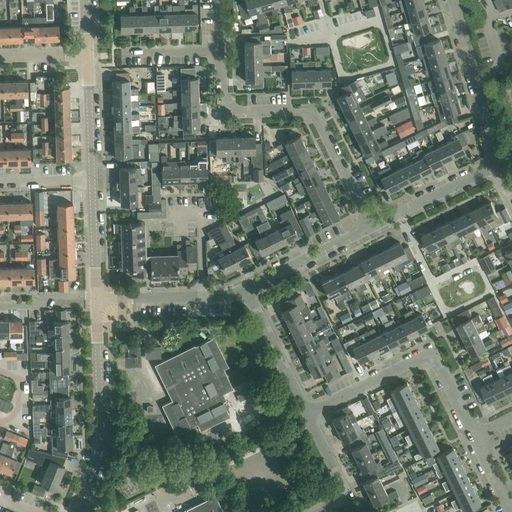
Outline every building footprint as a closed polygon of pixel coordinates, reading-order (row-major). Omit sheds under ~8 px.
[(259,21),(265,19),(263,10),(261,11),(258,0),(244,0),(245,2),(238,4),(242,18),(249,15),(249,14),(256,12),(259,21)] [(275,7),(274,7),(271,0),(258,0),(261,11),(263,10),(270,8),(273,16),(277,15),(275,7)] [(271,0),(274,7),(275,7),(283,5),(285,13),(289,12),(287,3),(286,4),(284,0),(271,0)] [(284,0),(286,4),(287,3),(295,1),(297,9),(302,8),(299,0),(298,0),(297,0),(284,0)] [(338,0),(334,0),(328,3),(332,11),(342,6),(338,0)] [(404,0),(407,10),(423,5),(422,1),(423,0),(422,0),(404,0)] [(511,0),(508,0),(496,6),(499,12),(511,5),(511,0)] [(380,4),(384,17),(389,15),(386,3),(380,4)] [(172,4),(169,5),(167,5),(167,13),(159,13),(158,14),(158,31),(171,30),(170,13),(172,13),(172,4)] [(180,13),(172,13),(170,13),(171,30),(184,30),(183,13),(184,13),(184,4),(179,4),(180,13)] [(183,13),(184,30),(197,29),(196,13),(197,13),(197,4),(192,4),(192,12),(184,13),(183,13)] [(145,14),(147,14),(146,5),(142,6),(142,14),(134,15),(133,15),(133,31),(146,31),(145,14)] [(147,14),(145,14),(146,31),(158,31),(158,14),(159,13),(159,5),(154,5),(154,14),(147,14)] [(426,17),(423,5),(407,10),(403,11),(407,23),(426,17)] [(133,15),(134,15),(134,6),(129,6),(129,15),(120,15),(120,32),(133,31),(133,15)] [(315,19),(322,17),(323,17),(320,8),(313,10),(315,19)] [(366,17),(375,15),(373,8),(365,11),(366,17)] [(291,17),(293,25),(295,24),(295,25),(302,23),(300,15),(291,17)] [(393,27),(389,15),(384,17),(387,28),(393,27)] [(47,19),(46,16),(34,17),(35,40),(47,40),(47,19)] [(35,40),(34,17),(22,17),(23,26),(23,41),(35,40)] [(430,29),(426,17),(407,23),(403,24),(408,42),(413,40),(426,37),(424,31),(430,29)] [(47,19),(47,40),(59,39),(59,25),(53,25),(52,19),(47,19)] [(265,19),(259,21),(256,21),(260,33),(269,32),(265,19)] [(251,28),(241,29),(241,27),(238,27),(238,22),(233,22),(234,34),(251,33),(251,28)] [(23,26),(22,26),(10,27),(11,41),(23,41),(23,26)] [(0,27),(0,41),(11,41),(10,27),(0,27)] [(390,37),(395,36),(393,27),(387,28),(390,37)] [(418,58),(443,51),(439,39),(427,42),(426,37),(413,40),(418,58)] [(268,53),(268,45),(270,45),(270,41),(260,41),(260,42),(244,42),(244,55),(262,55),(262,53),(268,53)] [(446,63),(443,51),(418,58),(419,59),(422,58),(425,69),(446,63)] [(270,53),(268,53),(262,53),(262,55),(244,55),(245,68),(262,68),(262,66),(262,58),(270,58),(270,53)] [(398,64),(403,63),(401,54),(395,55),(398,64)] [(316,69),(317,86),(330,86),(330,69),(320,69),(320,61),(315,61),(315,69),(316,69)] [(304,70),(303,70),(295,70),(295,62),(290,62),(290,70),(291,70),(292,87),(304,87),(304,70)] [(304,70),(304,87),(317,86),(316,69),(315,69),(308,69),(307,62),(303,62),(303,70),(304,70)] [(406,74),(403,63),(398,64),(401,76),(406,74)] [(432,74),(434,80),(451,75),(449,67),(447,67),(446,63),(425,69),(424,69),(425,76),(432,74)] [(288,76),(287,65),(278,65),(279,76),(288,76)] [(262,68),(245,68),(245,81),(263,80),(262,71),(271,70),(270,66),(262,66),(262,68)] [(194,67),(181,68),(181,77),(181,78),(195,78),(194,67)] [(127,69),(128,78),(136,77),(135,68),(127,69)] [(410,86),(406,74),(401,76),(405,88),(410,86)] [(430,93),(453,87),(452,82),(453,82),(451,75),(434,80),(427,81),(430,93)] [(181,91),(198,90),(198,77),(195,78),(181,78),(181,77),(172,77),(172,82),(181,82),(181,90),(181,91)] [(112,93),(129,92),(129,94),(138,93),(138,88),(129,88),(129,79),(112,80),(112,93)] [(357,102),(357,103),(367,98),(357,79),(340,87),(343,94),(336,97),(342,109),(357,102)] [(15,104),(16,115),(21,115),(20,110),(22,110),(22,103),(21,96),(27,96),(27,81),(15,82),(15,96),(15,104)] [(3,82),(3,96),(15,96),(15,82),(3,82)] [(156,88),(156,90),(164,90),(164,82),(156,83),(156,88)] [(40,100),(40,93),(36,93),(35,83),(30,83),(30,89),(30,100),(36,100),(40,100)] [(154,94),(154,83),(145,83),(145,94),(154,94)] [(413,98),(410,86),(405,88),(408,100),(413,98)] [(47,99),(54,99),(69,99),(68,87),(54,87),(54,93),(40,93),(40,100),(47,99)] [(453,87),(430,93),(434,105),(435,105),(456,99),(453,87)] [(198,103),(198,90),(181,91),(181,90),(172,90),(173,95),(181,95),(181,102),(181,103),(198,103)] [(129,92),(112,93),(113,106),(130,105),(130,106),(138,105),(138,101),(130,101),(129,94),(129,92)] [(372,110),(391,101),(389,94),(360,108),(357,103),(357,102),(342,109),(347,120),(362,113),(363,114),(371,111),(371,110),(372,110)] [(413,98),(408,100),(411,112),(417,110),(413,98)] [(55,111),(69,111),(69,99),(54,99),(55,111)] [(460,111),(456,99),(435,105),(439,120),(445,119),(446,123),(456,120),(454,112),(460,111)] [(163,103),(164,106),(164,108),(168,108),(168,107),(173,107),(182,107),(182,115),(182,116),(199,116),(198,103),(181,103),(181,102),(173,103),(163,103)] [(130,118),(130,119),(143,118),(143,113),(130,114),(130,106),(130,105),(113,106),(113,118),(130,118)] [(420,111),(421,122),(436,120),(435,109),(420,111)] [(70,123),(69,111),(55,111),(55,123),(70,123)] [(368,124),(369,126),(377,122),(375,117),(366,121),(363,114),(362,113),(347,120),(353,132),(368,124)] [(182,116),(182,115),(173,115),(173,120),(182,120),(182,129),(199,128),(199,116),(182,116)] [(114,131),(131,130),(131,131),(139,131),(139,126),(131,126),(130,119),(130,118),(113,118),(114,131)] [(446,123),(445,119),(436,124),(439,129),(447,124),(446,123)] [(410,133),(414,131),(411,120),(401,124),(406,135),(410,133)] [(55,135),(70,135),(70,123),(55,123),(55,135)] [(382,133),(387,131),(384,124),(371,130),(369,126),(368,124),(353,132),(358,143),(374,136),(375,137),(382,134),(382,133)] [(425,129),(428,134),(439,129),(436,124),(425,129)] [(428,134),(425,129),(414,134),(417,139),(428,134)] [(131,130),(114,131),(114,143),(131,143),(131,144),(140,143),(140,139),(131,139),(131,131),(131,130)] [(446,143),(453,158),(465,152),(462,146),(467,144),(462,132),(450,138),(452,141),(446,143)] [(406,145),(417,139),(414,134),(403,140),(406,145)] [(70,135),(55,135),(56,147),(70,147),(70,135)] [(290,154),(305,147),(299,135),(284,143),(284,142),(276,146),(278,150),(286,146),(289,153),(290,154)] [(261,152),(255,152),(254,153),(254,136),(241,137),(242,154),(243,154),(251,153),(251,162),(253,162),(254,180),(263,180),(261,152)] [(374,136),(358,143),(364,154),(379,147),(379,148),(388,144),(386,140),(378,144),(375,137),(374,136)] [(209,155),(216,154),(216,155),(226,154),(226,163),(231,163),(230,154),(229,154),(228,137),(215,138),(215,139),(209,139),(209,155)] [(242,154),(241,137),(228,137),(229,154),(230,154),(238,154),(238,162),(243,162),(243,154),(242,154)] [(392,145),(395,150),(406,145),(403,140),(392,145)] [(131,143),(114,143),(115,157),(131,156),(131,157),(140,156),(140,152),(132,152),(131,144),(131,143)] [(446,143),(435,149),(442,163),(453,158),(446,143)] [(432,144),(427,147),(429,152),(424,154),(432,170),(439,166),(438,165),(442,163),(435,149),(432,144)] [(395,150),(392,145),(381,151),(384,156),(395,150)] [(71,159),(70,147),(56,147),(48,147),(48,148),(48,154),(56,154),(56,159),(71,159)] [(284,163),(284,161),(291,157),(295,164),(295,166),(311,158),(305,147),(290,154),(289,153),(282,157),(282,158),(277,160),(279,165),(284,163)] [(32,148),(33,159),(39,159),(39,154),(42,154),(41,148),(39,148),(38,148),(32,148)] [(5,150),(6,165),(18,164),(17,149),(5,150)] [(17,149),(18,164),(30,164),(30,149),(17,149)] [(414,162),(421,176),(432,171),(432,170),(421,149),(416,151),(419,159),(414,162)] [(366,162),(370,160),(375,158),(376,160),(384,156),(381,151),(373,155),(369,157),(364,159),(366,162)] [(158,152),(148,152),(149,161),(159,161),(158,152)] [(171,184),(170,161),(166,161),(166,156),(161,156),(162,189),(166,189),(166,184),(171,184)] [(197,157),(198,160),(199,188),(202,187),(202,183),(207,183),(207,160),(202,160),(202,157),(197,157)] [(316,170),(311,158),(295,166),(295,164),(287,168),(289,173),(297,169),(300,176),(301,177),(316,170)] [(179,161),(180,188),(184,188),(184,184),(189,183),(188,160),(179,161)] [(188,160),(189,183),(195,183),(195,188),(199,188),(198,160),(188,160)] [(170,161),(171,184),(177,184),(177,188),(180,188),(179,161),(170,161)] [(403,167),(411,183),(418,179),(417,178),(421,176),(414,162),(403,167)] [(389,166),(378,172),(380,175),(374,178),(379,190),(385,187),(388,193),(399,187),(392,173),(389,166)] [(404,186),(411,183),(403,167),(392,173),(399,187),(403,185),(404,186)] [(120,186),(143,185),(143,180),(143,175),(140,175),(140,168),(136,168),(119,168),(120,186)] [(322,181),(316,170),(301,177),(300,176),(293,179),(295,184),(302,180),(306,187),(307,188),(322,181)] [(151,185),(160,185),(159,173),(151,173),(151,185)] [(210,182),(220,182),(219,173),(210,173),(210,182)] [(327,192),(322,181),(307,188),(306,187),(298,191),(300,195),(308,191),(311,198),(312,200),(327,192)] [(143,185),(120,186),(120,204),(137,204),(136,191),(143,191),(143,185)] [(160,202),(160,199),(160,185),(151,185),(152,203),(160,202)] [(305,206),(306,206),(313,202),(317,210),(317,211),(333,204),(327,192),(312,200),(311,198),(304,202),(304,203),(294,207),(296,211),(305,207),(305,206)] [(276,198),(279,204),(287,201),(284,195),(277,198),(276,198)] [(160,199),(160,202),(161,202),(161,211),(148,212),(137,212),(137,218),(166,217),(165,199),(160,199)] [(481,206),(491,228),(510,219),(505,208),(496,212),(491,201),(481,206)] [(20,217),(20,225),(26,224),(32,224),(32,217),(32,202),(19,203),(20,217)] [(152,203),(148,203),(148,212),(161,211),(161,202),(160,202),(152,203)] [(7,203),(8,218),(20,217),(19,203),(7,203)] [(35,217),(44,216),(44,209),(46,209),(46,203),(35,203),(35,209),(35,217)] [(57,216),(72,215),(72,203),(57,204),(57,216)] [(309,213),(310,214),(311,218),(319,214),(323,223),(338,215),(333,204),(317,211),(317,210),(309,213)] [(491,228),(481,206),(471,211),(478,225),(483,223),(487,230),(491,228)] [(300,229),(290,209),(279,214),(283,221),(277,224),(278,228),(285,242),(297,236),(295,232),(300,229)] [(461,216),(472,238),(476,235),(473,228),(478,225),(471,211),(461,216)] [(285,242),(278,228),(272,231),(267,221),(268,220),(264,212),(257,215),(261,223),(274,248),(285,242)] [(245,213),(237,217),(242,228),(250,224),(245,213)] [(72,215),(57,216),(58,228),(73,228),(72,215)] [(299,219),(301,224),(307,221),(306,216),(305,216),(299,219)] [(451,221),(458,235),(463,232),(467,240),(472,238),(461,216),(451,221)] [(442,226),(452,247),(457,245),(453,237),(458,235),(451,221),(442,226)] [(126,269),(126,282),(142,282),(142,275),(146,275),(144,228),(146,228),(146,222),(117,223),(119,269),(126,269)] [(237,248),(232,238),(225,223),(219,227),(238,266),(251,259),(244,245),(237,248)] [(274,248),(261,223),(256,226),(261,237),(255,240),(261,254),(274,248)] [(452,247),(442,226),(431,231),(438,245),(444,242),(448,250),(452,247)] [(215,236),(219,244),(224,255),(218,258),(225,272),(238,266),(219,227),(207,233),(210,239),(215,236)] [(58,240),(73,240),(73,228),(58,228),(58,240)] [(440,248),(438,245),(431,231),(422,236),(432,257),(437,255),(435,250),(440,248)] [(36,242),(45,241),(45,234),(35,234),(36,242)] [(74,252),(73,240),(58,240),(59,253),(74,252)] [(487,244),(490,250),(495,247),(492,241),(487,244)] [(400,269),(405,266),(404,263),(409,261),(399,242),(389,247),(400,269)] [(190,245),(186,245),(186,250),(186,268),(187,268),(196,268),(195,245),(190,245)] [(380,252),(387,266),(392,263),(395,271),(400,269),(389,247),(380,252)] [(510,263),(511,262),(511,249),(498,256),(500,261),(507,258),(510,263)] [(181,250),(177,250),(177,252),(178,273),(187,272),(187,268),(186,268),(186,250),(181,250)] [(49,265),(74,264),(74,252),(59,253),(59,259),(49,259),(49,265)] [(178,280),(178,273),(177,252),(171,252),(171,254),(150,255),(151,281),(178,280)] [(370,257),(381,278),(385,276),(381,268),(387,266),(380,252),(370,257)] [(479,258),(487,273),(496,269),(488,254),(479,258)] [(361,264),(367,276),(372,273),(376,280),(381,278),(370,257),(360,262),(361,264)] [(34,267),(26,268),(26,262),(21,262),(21,268),(22,268),(22,283),(35,282),(34,267)] [(511,262),(510,263),(511,266),(511,268),(502,273),(504,278),(508,276),(511,274),(511,262)] [(215,272),(220,270),(216,263),(211,265),(215,272)] [(75,277),(74,264),(49,265),(49,271),(49,277),(60,277),(75,277)] [(361,264),(351,268),(362,290),(366,287),(363,280),(368,278),(367,276),(361,264)] [(0,268),(0,283),(10,283),(10,268),(0,268)] [(10,268),(10,283),(22,283),(22,268),(21,268),(10,268)] [(341,273),(351,293),(349,288),(354,285),(357,292),(362,290),(351,268),(341,273)] [(351,293),(341,273),(332,278),(342,299),(347,297),(346,295),(351,293)] [(422,274),(411,279),(407,281),(410,289),(426,281),(422,274)] [(329,297),(334,295),(342,309),(346,307),(342,299),(332,278),(322,283),(329,297)] [(401,286),(404,292),(410,289),(407,283),(401,286)] [(431,293),(427,284),(411,292),(415,301),(431,293)] [(384,302),(391,299),(387,290),(383,292),(385,295),(382,297),(384,302)] [(284,323),(301,315),(298,309),(305,305),(300,294),(287,301),(290,307),(281,311),(284,318),(282,319),(284,323)] [(498,297),(501,303),(505,301),(508,299),(505,294),(498,297)] [(490,298),(495,309),(500,307),(495,296),(490,298)] [(368,302),(371,308),(371,309),(379,305),(376,299),(368,302)] [(355,302),(348,306),(354,318),(361,315),(355,302)] [(363,312),(371,308),(368,302),(360,306),(363,312)] [(480,315),(490,310),(486,302),(470,309),(472,314),(478,310),(480,315)] [(511,311),(510,309),(507,303),(502,306),(503,308),(506,313),(511,311)] [(426,315),(435,311),(432,304),(423,309),(426,315)] [(374,317),(378,315),(384,313),(381,307),(371,312),(374,317)] [(500,307),(495,309),(499,317),(504,315),(504,314),(500,307)] [(407,311),(418,334),(428,329),(421,314),(416,317),(412,309),(407,311)] [(407,321),(401,324),(408,338),(418,334),(407,311),(403,313),(407,321)] [(342,322),(351,318),(348,312),(339,317),(342,322)] [(461,335),(483,325),(478,314),(456,325),(461,335)] [(304,321),(301,315),(284,323),(286,328),(289,326),(292,333),(314,322),(311,317),(304,321)] [(499,317),(494,319),(499,329),(504,327),(508,324),(504,315),(499,317)] [(321,318),(314,322),(292,333),(295,340),(293,341),(295,345),(312,336),(309,330),(328,321),(326,316),(321,318)] [(360,318),(354,321),(357,326),(363,323),(360,318)] [(388,321),(398,343),(408,338),(401,324),(396,326),(393,319),(388,321)] [(0,320),(0,336),(9,336),(9,320),(0,320)] [(9,336),(9,339),(14,339),(14,336),(22,335),(22,333),(27,333),(26,326),(22,325),(21,320),(9,320),(9,336)] [(47,321),(47,328),(36,328),(36,320),(29,321),(29,328),(30,335),(36,334),(68,333),(68,321),(52,321),(47,321)] [(382,333),(389,348),(398,343),(388,321),(384,323),(387,331),(382,333)] [(466,345),(481,338),(478,333),(485,329),(483,325),(461,335),(466,345)] [(368,331),(379,353),(389,348),(382,333),(377,336),(373,328),(368,331)] [(379,353),(368,331),(364,333),(359,336),(369,357),(379,353)] [(53,346),(69,346),(68,333),(36,334),(30,335),(30,342),(36,342),(36,341),(53,340),(53,346)] [(326,337),(322,339),(315,342),(312,336),(295,345),(297,349),(300,348),(303,354),(324,344),(328,342),(326,337)] [(350,357),(355,354),(359,362),(369,357),(359,336),(354,338),(349,340),(343,343),(350,357)] [(213,337),(195,346),(194,345),(154,365),(165,387),(169,386),(175,398),(161,405),(176,434),(182,431),(183,432),(191,428),(190,427),(197,424),(200,431),(229,416),(226,409),(223,402),(226,400),(223,393),(233,388),(223,369),(228,366),(213,337)] [(343,348),(339,341),(337,337),(331,340),(333,344),(336,351),(343,348)] [(481,338),(466,345),(471,355),(493,345),(490,340),(483,343),(481,338)] [(306,366),(323,358),(319,352),(327,348),(324,344),(303,354),(306,361),(303,362),(306,366)] [(69,358),(69,346),(53,346),(53,353),(47,353),(47,352),(36,353),(36,352),(30,352),(30,360),(37,359),(44,359),(69,358)] [(160,360),(160,348),(144,348),(145,360),(160,360)] [(499,352),(499,351),(492,355),(492,356),(494,360),(501,356),(499,352)] [(49,371),(69,371),(69,358),(44,359),(44,367),(49,367),(49,371)] [(323,358),(306,366),(308,371),(310,369),(314,376),(322,372),(327,381),(340,375),(332,360),(325,364),(323,358)] [(483,367),(490,363),(488,358),(480,362),(483,367)] [(499,378),(507,394),(511,391),(511,380),(504,364),(500,367),(504,375),(499,378)] [(50,397),(70,396),(68,396),(67,371),(69,371),(49,371),(50,397)] [(507,394),(499,378),(494,380),(489,371),(485,373),(485,372),(498,399),(507,394)] [(498,399),(485,372),(481,374),(483,377),(482,378),(486,384),(480,387),(488,403),(498,399)] [(46,386),(46,373),(37,374),(37,386),(46,386)] [(388,403),(411,392),(407,382),(390,391),(392,396),(380,402),(382,406),(388,403)] [(236,395),(239,402),(247,398),(251,396),(248,390),(236,395)] [(411,392),(388,403),(390,408),(397,404),(399,409),(416,401),(411,392)] [(50,404),(42,404),(42,410),(71,409),(70,396),(50,397),(50,404)] [(6,400),(2,410),(7,412),(11,402),(6,400)] [(356,417),(367,412),(361,401),(350,406),(356,417)] [(416,401),(399,409),(402,414),(395,418),(397,422),(420,411),(416,401)] [(338,430),(357,421),(352,412),(351,413),(347,406),(334,413),(337,418),(332,420),(332,421),(333,420),(338,430)] [(366,408),(369,415),(374,412),(371,406),(366,408)] [(146,408),(147,416),(154,414),(153,407),(146,408)] [(56,422),(71,421),(71,409),(42,410),(50,410),(50,416),(56,415),(56,422)] [(420,411),(397,422),(399,426),(406,423),(408,428),(425,419),(420,411)] [(425,419),(408,428),(411,433),(404,436),(406,440),(429,429),(425,419)] [(71,421),(56,422),(56,428),(51,429),(51,435),(72,434),(71,421)] [(353,443),(366,436),(363,428),(354,429),(352,424),(357,421),(338,430),(343,440),(342,441),(342,442),(350,438),(353,443)] [(390,444),(382,428),(375,432),(383,447),(390,444)] [(429,429),(406,440),(408,445),(415,442),(417,446),(434,438),(429,429)] [(6,430),(3,438),(10,441),(13,433),(6,430)] [(13,433),(10,441),(17,444),(20,435),(13,433)] [(51,449),(51,454),(66,457),(68,450),(67,450),(68,447),(72,447),(72,434),(51,435),(46,435),(46,441),(52,441),(57,440),(57,447),(57,449),(51,449)] [(356,460),(371,453),(366,445),(370,443),(366,436),(353,443),(355,447),(350,450),(351,451),(351,450),(356,460)] [(434,438),(417,446),(420,452),(413,455),(415,459),(439,448),(434,438)] [(397,460),(390,444),(383,447),(390,463),(397,460)] [(4,455),(0,465),(0,469),(10,473),(11,471),(16,473),(21,462),(16,459),(10,457),(13,450),(7,447),(4,455)] [(432,464),(434,468),(457,457),(452,447),(436,455),(439,461),(432,464)] [(62,466),(66,457),(51,454),(28,448),(27,455),(42,459),(44,459),(49,461),(46,469),(42,468),(40,473),(43,475),(40,483),(55,489),(64,467),(62,466)] [(368,474),(382,467),(379,460),(375,462),(371,453),(356,460),(362,471),(361,471),(361,472),(366,470),(368,474)] [(445,474),(462,466),(457,457),(434,468),(436,472),(443,469),(445,474)] [(382,467),(368,474),(370,479),(362,483),(362,484),(363,484),(368,494),(383,486),(378,478),(401,467),(397,460),(390,463),(382,467)] [(443,487),(466,475),(462,466),(445,474),(448,479),(441,483),(443,487)] [(416,476),(411,479),(414,486),(426,480),(423,473),(416,476)] [(455,493),(471,485),(466,475),(443,487),(445,491),(452,488),(455,493)] [(426,490),(424,485),(415,489),(418,494),(426,490)] [(471,485),(455,493),(457,498),(450,501),(452,505),(475,494),(471,485)] [(387,494),(383,486),(368,494),(373,504),(372,505),(372,506),(386,499),(387,501),(398,496),(395,490),(387,494)] [(433,499),(431,494),(422,498),(424,504),(433,499)] [(475,494),(452,505),(454,510),(461,506),(464,511),(480,504),(475,494)] [(222,511),(222,510),(215,495),(180,511),(222,511)]
